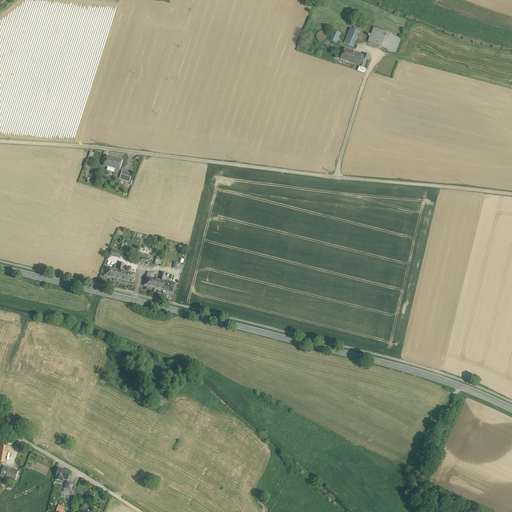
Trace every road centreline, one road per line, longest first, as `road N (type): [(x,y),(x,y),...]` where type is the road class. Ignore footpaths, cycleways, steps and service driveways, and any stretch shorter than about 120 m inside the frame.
road 1 (tertiary): [(0,266),(425,375),(511,410)]
road 2 (unclassified): [(0,141),(511,194)]
road 3 (track): [(140,511),(0,430)]
